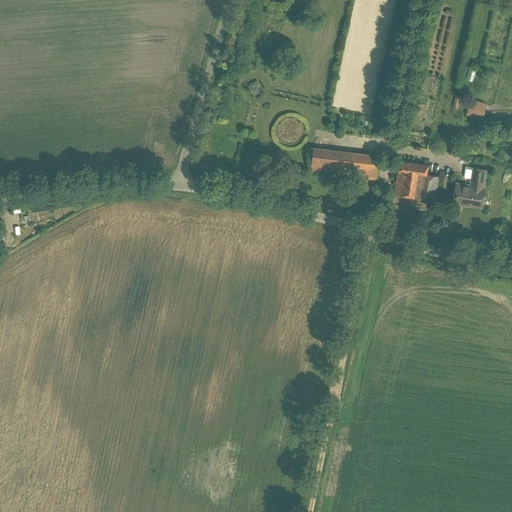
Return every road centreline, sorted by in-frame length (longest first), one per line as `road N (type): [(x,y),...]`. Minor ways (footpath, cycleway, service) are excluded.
road 1 (tertiary): [(177,186),(511,267)]
road 2 (track): [(371,231),(309,511)]
road 3 (unclassified): [(177,186),(229,0)]
road 4 (tertiary): [(0,194),(177,186)]
